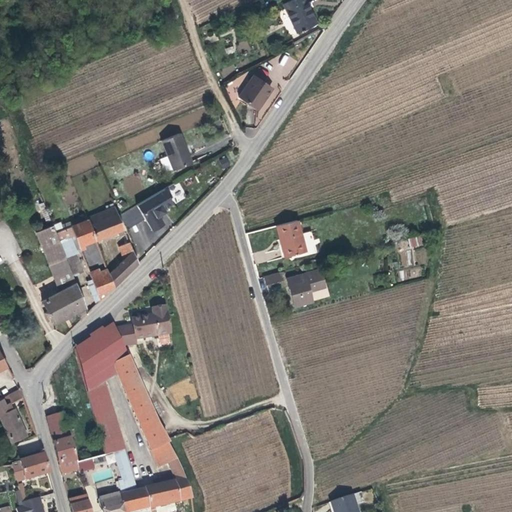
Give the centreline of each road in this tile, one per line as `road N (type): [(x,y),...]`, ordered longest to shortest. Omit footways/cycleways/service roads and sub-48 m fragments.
road 1 (unclassified): [(308,511),(309,466),(223,191)]
road 2 (tertiary): [(223,191),(27,386)]
road 3 (unknown): [(289,395),(186,423),(173,416),(110,303)]
road 4 (tertiary): [(358,0),(223,191)]
road 5 (track): [(180,0),(210,81),(251,153)]
road 6 (tertiary): [(27,386),(64,511)]
